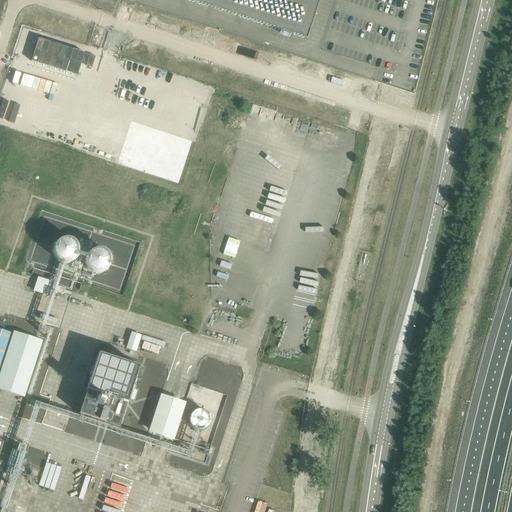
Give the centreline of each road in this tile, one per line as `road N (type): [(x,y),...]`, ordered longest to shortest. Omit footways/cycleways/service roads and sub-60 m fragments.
road 1 (unknown): [(50,431),(88,306),(243,351),(251,367),(205,485)]
road 2 (tertiary): [(407,320),(482,0)]
road 3 (motorway): [(511,329),(466,511)]
road 4 (unknown): [(50,431),(205,485)]
road 5 (unknown): [(325,398),(300,392),(282,402),(242,511)]
road 6 (motorway): [(511,390),(484,511)]
